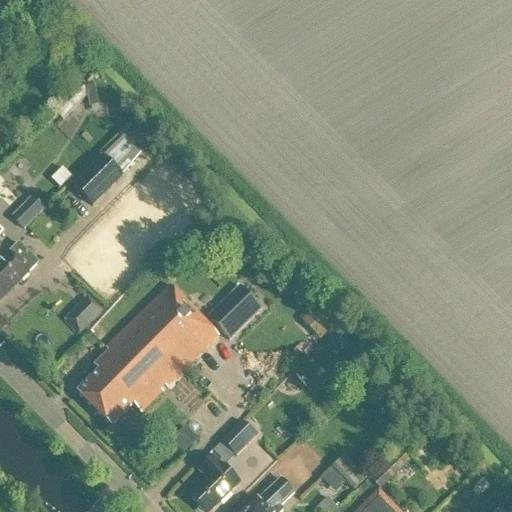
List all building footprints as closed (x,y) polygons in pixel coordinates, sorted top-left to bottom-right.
[(74,188),(94,208),(124,179),(105,158),(74,188)] [(25,231),(50,206),(38,194),(13,219),(25,231)] [(0,298),(12,286),(16,290),(29,276),(39,267),(19,247),(10,257),(0,266),(0,298)] [(170,290),(106,352),(109,356),(110,356),(111,355),(122,366),(118,370),(120,373),(154,340),(186,373),(219,340),(170,290)] [(239,290),(207,322),(229,344),(261,313),(239,290)] [(88,300),(79,308),(95,324),(103,315),(88,300)] [(317,308),(301,324),(320,343),(336,327),(317,308)] [(99,375),(77,397),(111,431),(133,409),(141,417),(186,373),(154,340),(120,373),(118,370),(122,366),(111,355),(110,356),(109,356),(94,370),(99,375)] [(329,341),(328,354),(349,356),(350,344),(329,341)] [(222,444),(236,459),(256,440),(242,425),(222,444)] [(185,430),(171,445),(184,457),(198,442),(185,430)] [(371,484),(381,493),(410,464),(400,455),(371,484)] [(338,495),(349,484),(356,492),(368,480),(346,457),(323,479),(338,495)] [(199,473),(203,477),(209,483),(190,502),(200,511),(214,511),(240,487),(213,459),(199,473)] [(294,497),(281,483),(259,504),(257,503),(248,511),(280,511),(294,497)] [(395,511),(379,494),(360,511),(395,511)] [(511,511),(511,499),(502,507),(507,511),(511,511)] [(338,511),(328,501),(316,511),(338,511)]
